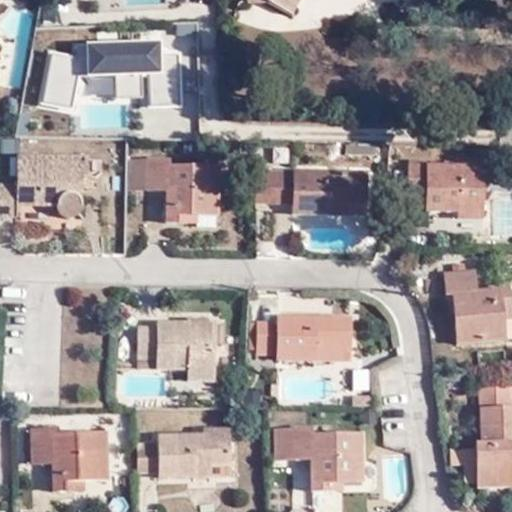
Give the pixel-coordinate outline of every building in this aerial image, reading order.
[(241,0),(241,8),(264,8),(289,21),(300,0),(241,0)] [(128,105),(182,104),(181,40),(88,42),(88,71),(44,72),(45,109),(80,109),(80,129),(129,128),(128,105)] [(15,188),(0,187),(0,218),(19,217),(19,208),(56,207),(57,209),(57,212),(58,214),(60,215),(61,217),(63,218),(65,219),(67,219),(70,219),(72,218),(74,218),(76,216),(78,215),(79,212),(79,210),(79,208),(79,182),(84,182),(84,162),(16,158),(15,188)] [(129,196),(145,197),(147,168),(131,167),(129,196)] [(164,229),(187,230),(187,221),(195,221),(215,222),(216,175),(167,172),(166,168),(147,168),(145,197),(166,198),(164,229)] [(481,170),(407,170),(406,201),(425,200),(425,222),(481,222),(481,170)] [(365,177),(254,174),(255,207),(292,207),(292,216),(329,217),(329,207),(365,208),(365,177)] [(365,208),(329,207),(329,217),(365,218),(365,208)] [(456,346),(505,342),(504,320),(511,319),(508,290),(477,292),(476,274),(444,275),(445,297),(451,297),(456,346)] [(279,362),(317,362),(318,348),(333,348),(352,348),(353,323),(279,321),(279,326),(260,326),(260,357),(279,357),(279,362)] [(157,358),(158,369),(189,370),(189,381),(217,383),(218,348),(214,347),(214,325),(159,323),(159,329),(139,328),(139,358),(157,358)] [(225,326),(214,325),(214,347),(218,348),(225,347),(225,326)] [(332,362),(333,348),(318,348),(317,362),(332,362)] [(139,369),(158,369),(157,358),(139,358),(139,369)] [(475,453),(477,492),(511,491),(511,490),(510,453),(511,452),(511,412),(511,413),(511,394),(478,395),(481,452),(475,453)] [(71,484),(104,482),(103,435),(55,435),(55,430),(30,430),(30,465),(49,464),(51,494),(71,493),(71,484)] [(157,446),(136,445),(137,474),(157,473),(158,478),(195,478),(195,466),(211,466),(229,466),(227,431),(202,431),(202,437),(157,437),(157,446)] [(311,462),(312,493),(333,494),(333,486),(363,486),(361,445),(312,444),(312,439),(275,439),(276,463),(311,462)] [(392,494),(405,493),(402,458),(388,459),(392,494)] [(211,477),(211,466),(195,466),(195,478),(211,477)] [(105,492),(104,482),(71,484),(71,493),(105,492)]
